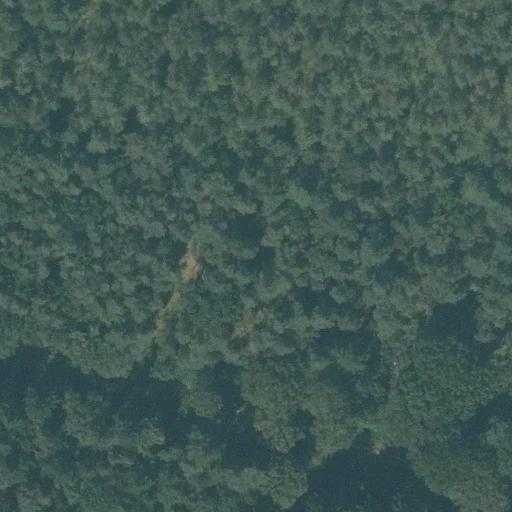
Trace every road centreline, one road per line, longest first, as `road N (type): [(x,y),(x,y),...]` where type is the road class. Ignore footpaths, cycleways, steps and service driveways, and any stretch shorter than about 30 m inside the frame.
road 1 (track): [(332,431),(0,337)]
road 2 (track): [(511,480),(332,431)]
